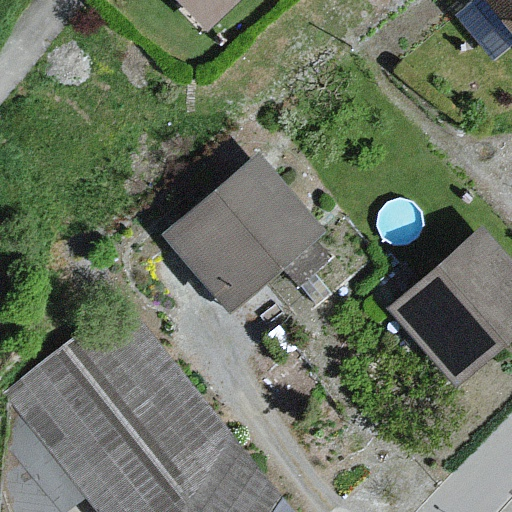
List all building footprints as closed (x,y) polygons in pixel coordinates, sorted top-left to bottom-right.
[(234,0),(184,0),(210,25),(234,0)] [(511,0),(481,0),(511,35),(511,0)] [(325,229),(260,149),(162,227),(226,308),(325,229)] [(511,333),(511,254),(482,223),(387,303),(463,382),(511,333)] [(301,511),(120,282),(0,375),(0,381),(6,389),(90,496),(102,511),(301,511)] [(62,511),(90,496),(6,389),(0,467),(0,511),(62,511)]
